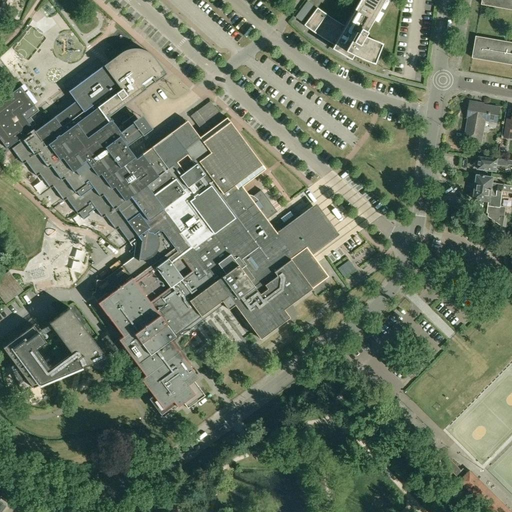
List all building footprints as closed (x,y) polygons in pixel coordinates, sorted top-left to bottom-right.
[(358,0),(344,25),(328,16),(317,8),(312,14),(304,25),(314,32),(333,45),(331,48),(350,59),(353,55),(357,57),(365,60),(372,63),(380,43),(374,40),(364,36),(372,22),(373,23),(374,22),(373,22),(385,0),(358,0)] [(511,41),(476,36),(472,57),(511,64),(511,0),(482,0),(482,4),(511,9),(511,41)] [(295,17),(302,22),(314,6),(307,1),(295,17)] [(143,232),(167,213),(128,161),(134,156),(127,146),(142,135),(142,136),(144,135),(143,134),(147,131),(140,123),(134,115),(122,124),(123,126),(119,130),(111,119),(109,116),(166,74),(155,58),(154,57),(152,55),(150,54),(149,52),(147,51),(145,50),(143,50),(142,49),(140,49),(138,48),(137,48),(135,48),(133,48),(130,49),(128,49),(126,50),(125,50),(123,51),(121,52),(120,53),(109,61),(68,91),(75,101),(35,131),(26,120),(35,113),(31,107),(34,105),(21,86),(8,95),(7,94),(0,99),(0,139),(7,149),(11,146),(13,148),(12,148),(23,164),(26,162),(36,176),(39,174),(50,188),(53,186),(64,201),(66,199),(77,214),(79,213),(84,219),(90,215),(89,213),(95,208),(102,218),(105,215),(116,230),(118,228),(129,242),(141,234),(140,232),(142,231),(143,232)] [(481,143),(485,125),(485,120),(497,122),(500,108),(483,105),(483,106),(479,106),(479,103),(470,101),(468,117),(469,117),(465,140),(481,143)] [(227,117),(204,134),(199,137),(187,121),(136,158),(134,156),(128,161),(167,213),(143,232),(150,241),(152,239),(156,243),(155,243),(163,254),(136,274),(132,277),(123,266),(99,284),(104,290),(100,293),(97,289),(91,294),(92,294),(96,299),(95,299),(123,336),(118,339),(113,343),(107,335),(101,339),(105,345),(100,349),(69,307),(49,322),(70,352),(50,367),(36,349),(46,342),(33,325),(3,347),(15,363),(11,366),(21,392),(32,387),(33,387),(71,371),(82,367),(106,357),(105,355),(110,351),(112,354),(123,346),(128,353),(145,375),(141,378),(153,395),(148,398),(163,417),(183,402),(188,408),(205,395),(190,375),(194,372),(170,339),(179,332),(181,336),(224,304),(228,309),(234,305),(260,339),(289,317),(283,309),(328,276),(319,264),(307,248),(321,237),(317,232),(323,228),(320,224),(317,221),(312,225),(304,213),(301,215),(298,212),(274,229),(267,220),(277,212),(260,189),(253,195),(248,193),(247,194),(242,194),(239,196),(235,191),(265,169),(227,117)] [(476,160),(475,167),(478,167),(478,168),(496,171),(497,165),(509,167),(509,165),(511,165),(511,160),(509,160),(498,159),(480,156),(479,161),(476,160)] [(476,182),(475,187),(503,191),(511,192),(511,185),(493,183),(494,177),(477,175),(477,177),(476,178),(475,181),(476,182)] [(503,191),(475,187),(475,191),(474,192),(473,195),(474,197),(474,199),(489,201),(489,205),(500,207),(500,205),(501,205),(502,197),(503,191)] [(489,215),(496,220),(499,215),(502,216),(504,216),(506,206),(501,205),(500,205),(500,207),(489,205),(488,205),(488,209),(487,212),(489,212),(489,215)] [(349,260),(338,268),(344,277),(355,269),(349,260)] [(6,273),(0,277),(0,296),(5,304),(14,298),(23,291),(9,271),(6,273)] [(296,341),(294,338),(289,342),(295,351),(301,347),(296,341)] [(510,511),(478,479),(470,471),(468,473),(462,467),(460,469),(448,458),(443,463),(468,488),(464,492),(483,511),(510,511)]
